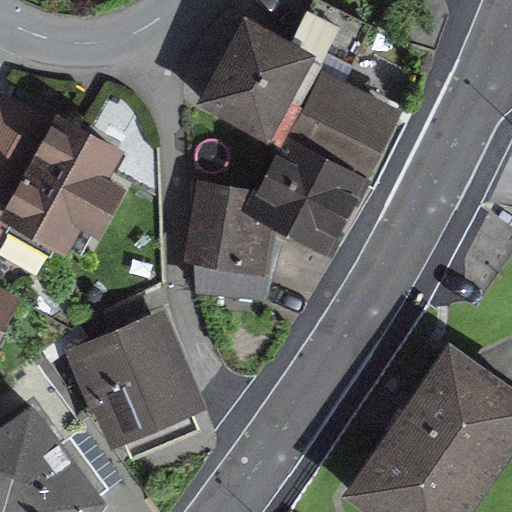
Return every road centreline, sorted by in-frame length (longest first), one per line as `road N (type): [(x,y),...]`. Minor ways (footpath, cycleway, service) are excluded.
road 1 (tertiary): [(511,13),(424,202),(273,439)]
road 2 (residential): [(273,439),(229,406),(204,367),(181,302),(172,109),(132,36)]
road 3 (residential): [(132,36),(66,42),(0,17)]
